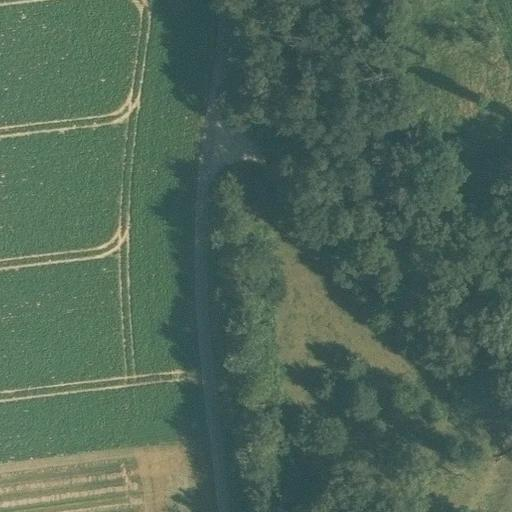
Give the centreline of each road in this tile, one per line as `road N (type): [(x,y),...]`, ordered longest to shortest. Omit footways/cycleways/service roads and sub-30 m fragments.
road 1 (track): [(224,511),(208,400),(202,232),(224,0)]
road 2 (track): [(207,155),(246,157),(276,175),(347,251),(511,396)]
